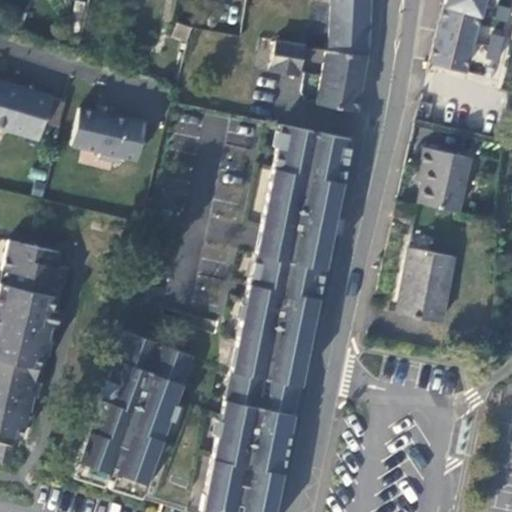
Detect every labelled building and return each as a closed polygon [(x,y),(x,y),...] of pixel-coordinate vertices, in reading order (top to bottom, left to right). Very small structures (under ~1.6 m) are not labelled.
[(331,0),(327,49),(334,51),(363,55),(364,55),(368,0),(331,0)] [(441,0),(424,63),(458,73),(478,0),(441,0)] [(490,37),(496,38),(504,3),(498,2),(490,37)] [(496,38),(507,41),(511,20),(511,5),(504,3),(496,38)] [(186,43),(188,37),(190,28),(176,24),(173,33),(172,39),(186,43)] [(297,75),(304,43),(275,38),(268,68),(297,75)] [(352,110),(363,55),(334,51),(327,49),(315,104),(352,110)] [(53,99),(8,86),(6,90),(0,88),(0,131),(41,143),(53,99)] [(115,111),(100,108),(99,115),(100,115),(100,116),(112,119),(112,118),(114,118),(115,111)] [(99,115),(81,111),(73,148),(103,155),(102,161),(121,165),(123,159),(139,163),(148,126),(114,118),(112,118),(112,119),(100,116),(100,115),(99,115)] [(269,511),(349,137),(318,130),(317,133),(311,131),(312,129),(280,122),(195,511),(269,511)] [(422,170),(414,205),(454,213),(465,161),(421,150),(417,169),(422,170)] [(0,433),(29,440),(73,256),(0,238),(0,433)] [(391,313),(413,318),(435,322),(438,304),(447,256),(403,247),(391,313)] [(105,486),(137,496),(189,354),(159,342),(158,344),(153,342),(153,341),(123,329),(68,474),(99,484),(102,476),(107,478),(105,486)] [(14,449),(0,445),(0,463),(10,466),(14,449)]
